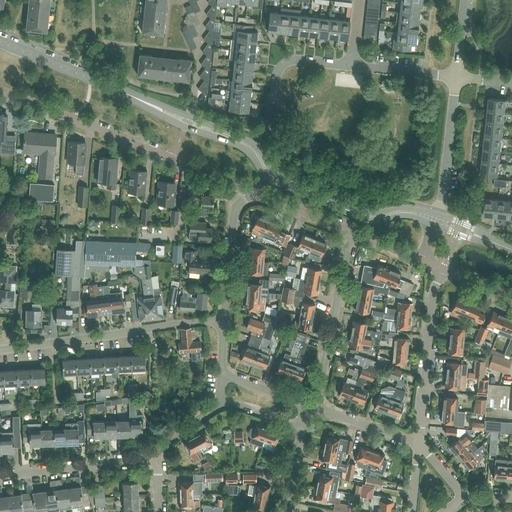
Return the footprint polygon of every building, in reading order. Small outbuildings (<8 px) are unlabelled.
[(29,0),(26,30),(47,32),(50,0),(29,0)] [(145,0),(142,33),(163,35),(166,0),(145,0)] [(187,0),(190,5),(191,5),(194,13),(200,11),(196,1),(195,0),(187,0)] [(208,0),(207,2),(212,6),(216,9),(216,6),(216,0),(208,0)] [(247,0),(247,5),(253,5),(253,7),(262,8),(262,0),(247,0)] [(400,3),(399,13),(419,15),(420,5),(400,3)] [(185,8),(189,18),(193,25),(199,23),(194,13),(191,5),(190,5),(185,8)] [(206,15),(211,19),(215,21),(217,6),(216,6),(216,9),(212,6),(206,15)] [(278,33),(288,34),(290,15),(290,9),(281,9),(280,14),(278,33)] [(288,34),(298,35),(300,16),(301,11),(290,9),(290,15),(288,34)] [(268,32),(278,33),(280,14),(270,13),(269,19),(265,18),(264,26),(264,28),(266,29),(268,30),(268,32)] [(317,37),(327,38),(329,19),(324,19),(324,13),(320,13),(319,18),(320,18),(317,37)] [(395,23),(398,23),(418,25),(419,15),(399,13),(396,13),(395,23)] [(327,38),(337,39),(339,20),(334,20),(334,14),(330,14),(329,19),(327,38)] [(298,35),(308,36),(310,17),(300,16),(298,35)] [(308,36),(317,37),(320,18),(319,18),(310,17),(308,36)] [(183,20),(188,30),(192,38),(197,35),(193,25),(189,18),(183,20)] [(204,27),(209,31),(213,34),(214,31),(215,21),(211,19),(204,27)] [(339,20),(337,39),(348,41),(350,21),(339,20)] [(398,23),(397,33),(417,35),(418,25),(398,23)] [(237,41),(256,43),(257,33),(252,32),(253,26),(234,24),(234,30),(238,31),(237,40),(237,41)] [(188,30),(182,33),(190,50),(196,48),(192,38),(188,30)] [(203,40),(208,43),(212,46),(213,38),(213,34),(209,31),(203,40)] [(417,35),(397,33),(396,40),(394,39),(393,50),(410,52),(411,45),(415,45),(417,35)] [(236,51),(255,53),(256,43),(237,41),(237,40),(231,40),(230,51),(236,51)] [(202,52),(207,56),(211,59),(212,46),(208,43),(202,52)] [(229,60),(234,61),(254,63),(255,53),(236,51),(230,51),(229,60)] [(191,60),(162,57),(140,55),(137,76),(189,81),(191,60)] [(200,64),(205,68),(209,71),(211,59),(207,56),(200,64)] [(233,70),(253,73),(254,63),(234,61),(233,70)] [(199,77),(204,81),(208,83),(209,71),(205,68),(199,77)] [(232,80),(251,82),(253,73),(233,70),(232,80)] [(231,90),(250,92),(251,82),(232,80),(231,90)] [(208,83),(204,81),(198,89),(207,96),(208,83)] [(227,100),(229,100),(249,102),(250,92),(231,90),(226,89),(225,95),(212,93),(211,97),(227,99),(227,100)] [(209,98),(208,105),(207,110),(212,110),(214,110),(215,98),(209,98)] [(489,98),(488,111),(505,113),(506,100),(489,98)] [(249,102),(229,100),(228,110),(229,110),(229,111),(229,115),(238,116),(238,111),(248,113),(249,102)] [(488,111),(486,124),(504,126),(505,113),(488,111)] [(0,143),(3,144),(2,149),(9,149),(10,136),(5,136),(5,135),(6,115),(0,114),(0,143)] [(486,124),(485,137),(502,139),(504,126),(486,124)] [(37,178),(52,179),(56,137),(47,136),(47,134),(25,133),(23,154),(39,155),(37,178)] [(485,137),(484,149),(501,151),(502,139),(485,137)] [(69,142),(68,163),(76,164),(75,175),(83,175),(85,143),(69,142)] [(484,149),(482,162),(499,164),(501,151),(484,149)] [(106,189),(114,189),(117,160),(99,158),(97,183),(107,184),(106,189)] [(499,164),(482,162),(481,175),(498,177),(499,164)] [(130,170),(128,193),(144,195),(146,172),(130,170)] [(196,201),(196,208),(213,209),(214,197),(201,196),(202,178),(189,177),(187,200),(196,201)] [(157,205),(173,207),(175,184),(159,182),(157,205)] [(30,183),(28,200),(53,202),(54,185),(30,183)] [(78,206),(86,206),(88,188),(79,187),(78,206)] [(484,216),(497,218),(499,201),(486,199),(484,216)] [(497,218),(510,219),(511,202),(499,201),(497,218)] [(111,223),(114,223),(119,223),(120,206),(112,205),(111,223)] [(142,208),(141,225),(149,226),(150,208),(142,208)] [(170,224),(178,225),(179,211),(171,210),(170,224)] [(252,229),(251,232),(258,235),(255,241),(260,243),(262,238),(263,237),(269,221),(258,216),(256,220),(253,226),(252,229)] [(64,217),(59,221),(62,226),(68,221),(64,217)] [(37,218),(36,227),(54,229),(54,228),(55,228),(55,219),(37,218)] [(205,228),(206,222),(190,221),(188,240),(200,241),(205,242),(205,241),(211,242),(212,228),(205,228)] [(269,221),(263,237),(268,239),(285,246),(287,241),(289,236),(289,235),(279,231),(281,225),(275,223),(269,221)] [(304,250),(309,252),(312,246),(314,239),(303,234),(297,247),(288,243),(284,253),(285,255),(294,258),(297,250),(303,253),(304,251),(304,250)] [(310,258),(319,262),(320,259),(321,257),(326,244),(314,239),(312,246),(309,252),(307,257),(310,258)] [(57,249),(55,275),(68,276),(67,301),(66,301),(66,308),(57,308),(57,317),(57,320),(56,324),(71,325),(72,321),(72,320),(72,316),(76,316),(78,316),(79,277),(84,277),(84,265),(86,241),(76,240),(75,250),(57,249)] [(86,241),(84,265),(90,265),(109,265),(115,265),(136,266),(136,242),(86,241)] [(156,244),(155,253),(163,254),(164,245),(156,244)] [(172,263),(180,263),(181,263),(182,246),(173,245),(172,263)] [(250,248),(249,261),(264,262),(265,249),(250,248)] [(189,262),(188,272),(208,274),(209,259),(197,258),(198,252),(184,250),(183,261),(189,262)] [(289,259),(285,275),(295,277),(297,267),(294,266),(295,260),(289,259)] [(264,262),(249,261),(248,274),(268,275),(269,263),(264,262)] [(0,303),(13,305),(16,267),(9,266),(9,265),(7,265),(7,266),(0,265),(0,303)] [(154,304),(152,278),(151,277),(150,265),(134,267),(134,274),(141,279),(144,297),(137,298),(140,321),(152,320),(151,310),(150,304),(154,304)] [(372,284),(383,286),(384,284),(390,270),(378,265),(377,268),(364,265),(360,281),(372,284)] [(307,267),(305,280),(319,282),(321,270),(307,267)] [(389,289),(390,286),(395,288),(396,287),(399,279),(401,274),(390,270),(384,284),(383,286),(389,289)] [(270,274),(269,280),(279,281),(283,282),(284,282),(285,275),(270,274)] [(151,277),(152,278),(154,304),(150,304),(151,310),(152,320),(163,319),(158,276),(151,277)] [(319,282),(305,280),(300,279),(298,290),(296,290),(294,296),(297,296),(303,298),(304,293),(317,295),(319,282)] [(32,297),(32,281),(23,281),(23,297),(32,297)] [(400,289),(399,292),(408,296),(413,285),(403,281),(400,289)] [(100,315),(98,299),(99,299),(97,287),(96,284),(89,285),(90,294),(91,294),(92,300),(86,301),(86,306),(83,307),(84,316),(88,316),(100,315)] [(247,284),(246,296),(261,297),(262,285),(247,284)] [(108,285),(97,287),(99,299),(98,299),(100,315),(112,313),(110,298),(109,294),(108,285)] [(360,286),(357,298),(372,301),(373,294),(377,295),(379,292),(387,294),(388,289),(383,287),(374,285),(373,287),(365,285),(364,287),(360,286)] [(167,303),(177,305),(178,287),(171,286),(167,303)] [(290,288),(283,287),(283,289),(282,294),(294,296),(296,290),(296,289),(290,288)] [(189,288),(182,288),(181,296),(180,296),(179,310),(199,312),(200,309),(206,309),(208,293),(197,292),(196,298),(195,298),(195,297),(191,297),(192,289),(189,288)] [(389,290),(388,289),(387,294),(403,300),(404,295),(389,290)] [(121,292),(109,294),(110,298),(112,313),(124,311),(121,292)] [(297,296),(294,296),(282,294),(281,301),(295,304),(297,296)] [(261,297),(246,296),(245,309),(264,311),(265,298),(261,297)] [(461,323),(464,315),(470,302),(457,297),(450,315),(458,318),(457,322),(461,323)] [(372,301),(357,298),(354,311),(369,314),(372,301)] [(301,302),(299,315),(315,318),(316,312),(314,310),(315,305),(301,302)] [(396,315),(411,316),(412,304),(398,302),(397,309),(388,308),(385,308),(384,313),(384,314),(387,314),(396,315)] [(470,302),(464,315),(475,320),(475,322),(481,325),(485,316),(479,313),(481,307),(470,302)] [(26,311),(26,320),(26,332),(41,333),(41,308),(32,308),(32,311),(26,311)] [(382,322),(383,319),(384,314),(384,313),(372,310),(370,319),(382,322)] [(275,325),(278,317),(277,316),(274,316),(265,312),(262,320),(275,325)] [(493,312),(486,329),(488,330),(492,331),(494,328),(499,330),(505,316),(493,312)] [(411,316),(396,315),(387,314),(384,314),(383,319),(392,320),(393,318),(396,318),(395,328),(409,329),(411,316)] [(296,327),(306,329),(310,330),(311,325),(314,324),(315,318),(299,315),(296,327)] [(511,332),(511,319),(505,316),(499,330),(498,334),(510,338),(511,332)] [(293,322),(278,317),(275,325),(290,330),(293,322)] [(256,336),(255,338),(260,340),(261,340),(262,338),(264,333),(268,323),(264,322),(264,323),(257,320),(250,318),(249,320),(248,323),(246,329),(251,331),(250,334),(256,336)] [(380,339),(381,338),(381,334),(375,333),(366,330),(367,323),(353,321),(351,333),(374,338),(380,339)] [(264,333),(262,338),(269,340),(275,325),(273,325),(268,323),(264,333)] [(480,326),(476,337),(474,341),(482,344),(488,330),(486,329),(482,327),(480,326)] [(178,344),(179,353),(192,352),(192,360),(201,359),(201,351),(200,342),(192,342),(191,339),(194,339),(194,331),(191,331),(190,328),(181,329),(182,343),(178,344)] [(450,328),(449,341),(464,342),(465,329),(450,328)] [(394,346),(393,350),(407,352),(408,339),(395,338),(395,333),(387,332),(384,332),(382,331),(381,331),(381,334),(381,338),(388,339),(388,346),(394,346)] [(379,346),(380,339),(374,338),(368,337),(351,333),(348,346),(369,350),(369,346),(373,345),(379,346)] [(296,339),(296,340),(305,343),(307,343),(309,338),(307,337),(303,336),(298,334),(297,335),(296,339)] [(253,364),(255,358),(258,351),(261,340),(260,340),(255,338),(251,336),(247,346),(247,347),(246,347),(243,353),(241,360),(245,361),(245,364),(251,366),(253,364)] [(255,358),(253,364),(265,369),(267,362),(270,355),(269,355),(271,349),(267,347),(269,340),(262,338),(261,340),(258,351),(255,358)] [(291,370),(288,377),(300,381),(302,377),(303,375),(304,370),(305,368),(299,366),(307,343),(296,340),(293,346),(299,348),(291,370)] [(464,342),(449,341),(448,353),(462,355),(464,342)] [(278,368),(276,373),(288,377),(291,370),(299,348),(293,346),(291,352),(290,355),(283,352),(281,359),(280,362),(279,366),(278,368)] [(507,374),(511,360),(511,359),(511,357),(509,356),(504,354),(495,351),(491,350),(488,348),(485,361),(485,367),(488,368),(507,374)] [(383,364),(384,365),(388,366),(389,360),(379,356),(380,349),(378,349),(376,362),(379,363),(383,364)] [(407,352),(393,350),(392,363),(406,364),(407,352)] [(168,372),(168,357),(165,357),(165,354),(157,354),(157,372),(168,372)] [(350,356),(348,362),(355,365),(356,363),(363,366),(365,358),(357,355),(354,354),(353,357),(350,356)] [(145,355),(130,356),(131,371),(146,370),(145,355)] [(130,356),(116,357),(117,372),(131,371),(130,356)] [(90,374),(104,373),(103,357),(89,358),(90,374)] [(103,357),(104,373),(112,372),(112,377),(118,377),(117,372),(116,357),(103,357)] [(76,374),(90,374),(89,358),(75,359),(76,374)] [(357,382),(355,386),(350,400),(362,404),(367,391),(364,389),(363,387),(365,381),(367,380),(372,382),(375,371),(376,368),(377,368),(379,363),(376,362),(371,360),(365,358),(363,366),(361,371),(359,377),(357,382)] [(63,375),(76,374),(75,359),(62,360),(63,375)] [(473,378),(479,379),(483,379),(485,367),(485,361),(484,361),(480,361),(478,361),(474,361),(473,372),(468,372),(467,377),(473,378)] [(446,375),(460,377),(466,377),(467,370),(466,370),(466,364),(447,362),(446,375)] [(44,368),(29,369),(31,384),(45,383),(44,368)] [(392,368),(391,370),(388,377),(398,380),(401,371),(392,368)] [(29,369),(15,370),(16,385),(31,384),(29,369)] [(350,400),(355,386),(357,382),(359,377),(361,371),(355,369),(351,378),(347,377),(345,383),(343,382),(338,395),(350,400)] [(15,370),(2,371),(4,386),(16,385),(15,370)] [(460,377),(446,375),(445,388),(459,389),(465,390),(466,377),(460,377)] [(488,385),(486,400),(486,407),(497,408),(499,386),(488,385)] [(374,408),(386,413),(395,388),(389,386),(385,396),(381,395),(381,396),(379,395),(374,408)] [(511,387),(499,386),(497,408),(509,409),(511,387)] [(477,387),(476,395),(486,396),(487,388),(478,387),(477,387)] [(395,388),(386,413),(398,417),(403,404),(401,403),(405,392),(395,388)] [(105,396),(105,389),(100,389),(100,391),(96,391),(96,400),(106,400),(105,396)] [(37,399),(32,400),(33,407),(38,406),(38,405),(45,405),(44,401),(46,400),(46,390),(43,390),(43,400),(37,400),(37,399)] [(128,403),(130,415),(137,414),(135,396),(121,398),(122,404),(128,403)] [(444,397),(443,410),(457,411),(458,398),(444,397)] [(486,407),(486,400),(476,399),(474,413),(485,414),(486,407)] [(457,411),(443,410),(441,422),(456,424),(457,411)] [(129,415),(129,421),(130,436),(142,436),(142,432),(149,432),(149,426),(142,426),(142,414),(137,414),(130,415),(129,415)] [(13,422),(13,432),(1,433),(2,437),(1,437),(2,452),(14,452),(14,448),(21,447),(19,416),(13,417),(13,422)] [(117,421),(105,422),(106,437),(118,437),(117,421)] [(129,421),(117,421),(118,437),(130,436),(129,421)] [(498,432),(506,433),(507,423),(484,421),(484,423),(483,431),(491,432),(498,432)] [(106,437),(105,422),(87,422),(87,434),(93,434),(93,438),(106,437)] [(483,431),(484,423),(472,422),(471,430),(483,431)] [(42,445),(41,430),(41,423),(26,423),(26,424),(23,424),(23,443),(29,442),(29,446),(42,445)] [(250,443),(262,447),(268,428),(256,424),(250,443)] [(444,434),(456,435),(457,428),(445,427),(444,434)] [(78,428),(65,429),(66,444),(78,444),(78,428)] [(268,428),(262,447),(273,451),(275,446),(280,432),(268,428)] [(53,429),(41,430),(42,445),(54,445),(53,429)] [(65,429),(53,429),(54,445),(66,444),(65,429)] [(194,436),(201,449),(203,453),(212,448),(213,445),(211,443),(212,443),(205,430),(194,436)] [(234,432),(234,442),(243,442),(243,432),(234,432)] [(496,456),(498,432),(491,432),(488,455),(496,456)] [(449,447),(456,455),(471,441),(467,436),(462,435),(460,437),(454,442),(449,447)] [(201,449),(194,436),(183,442),(190,455),(201,449)] [(325,436),(323,448),(337,451),(343,452),(345,452),(345,453),(350,454),(353,441),(347,440),(340,439),(325,436)] [(456,455),(462,462),(473,452),(478,449),(471,441),(456,455)] [(462,462),(469,470),(484,457),(482,454),(484,451),(485,449),(482,445),(478,449),(473,452),(462,462)] [(366,469),(366,468),(367,464),(372,450),(360,446),(355,460),(357,460),(356,462),(356,464),(357,466),(366,469)] [(325,469),(335,471),(347,473),(348,465),(340,464),(343,452),(337,451),(323,448),(321,461),(326,462),(325,469)] [(384,455),(372,450),(367,464),(366,468),(366,469),(363,475),(369,477),(371,471),(382,475),(387,461),(382,460),(384,455)] [(493,479),(506,480),(508,460),(495,459),(493,479)] [(205,471),(210,468),(207,462),(202,465),(205,471)] [(354,464),(349,463),(345,479),(350,480),(352,475),(354,464)] [(264,466),(256,465),(255,471),(262,473),(264,466)] [(318,475),(316,487),(335,491),(336,491),(340,473),(329,471),(328,476),(318,475)] [(206,482),(222,481),(222,473),(206,474),(206,482)] [(226,473),(225,483),(237,483),(237,473),(226,473)] [(256,483),(256,474),(243,474),(243,483),(256,483)] [(367,485),(374,487),(384,489),(385,482),(368,479),(367,485)] [(123,482),(123,496),(138,496),(138,482),(123,482)] [(179,482),(179,495),(194,494),(194,482),(179,482)] [(351,493),(360,495),(362,484),(353,482),(351,493)] [(224,492),(225,492),(225,494),(231,494),(231,493),(233,493),(234,484),(225,483),(224,492)] [(255,484),(253,496),(268,499),(270,486),(255,484)] [(374,487),(367,485),(362,484),(360,496),(371,498),(374,487)] [(87,486),(69,488),(71,504),(72,508),(83,507),(89,506),(87,486)] [(94,487),(95,498),(105,498),(104,486),(94,487)] [(335,491),(316,487),(313,499),(328,502),(331,503),(334,504),(333,510),(342,511),(348,511),(350,508),(350,505),(339,503),(340,499),(335,498),(336,491),(335,491)] [(69,488),(57,490),(59,506),(58,506),(59,511),(72,509),(72,508),(71,504),(69,488)] [(57,490),(45,491),(47,507),(58,506),(59,506),(57,490)] [(45,491),(27,494),(29,511),(39,511),(47,511),(47,507),(45,491)] [(29,511),(27,494),(9,496),(11,511),(29,511)] [(194,494),(179,495),(179,507),(193,507),(193,506),(200,506),(199,500),(194,501),(194,494)] [(9,496),(0,497),(0,511),(10,511),(11,511),(9,496)] [(138,496),(123,496),(124,510),(139,510),(138,496)] [(268,499),(253,496),(251,508),(265,511),(268,499)] [(105,498),(95,498),(95,508),(105,507),(105,498)] [(377,511),(394,511),(395,507),(393,507),(393,502),(386,502),(379,501),(377,511)]
